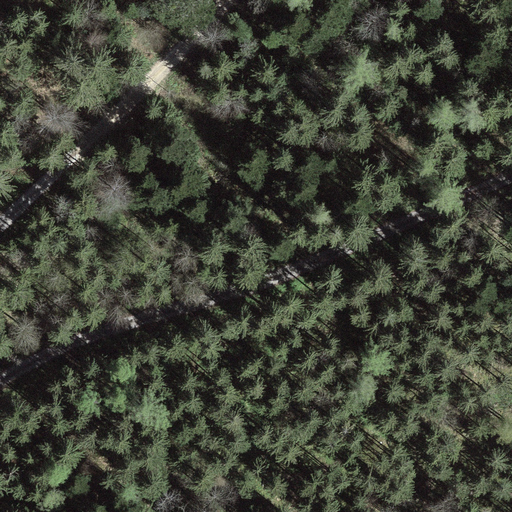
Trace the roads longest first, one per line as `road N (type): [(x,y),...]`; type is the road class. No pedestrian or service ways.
road 1 (track): [(511,180),(0,393)]
road 2 (track): [(0,225),(218,0)]
